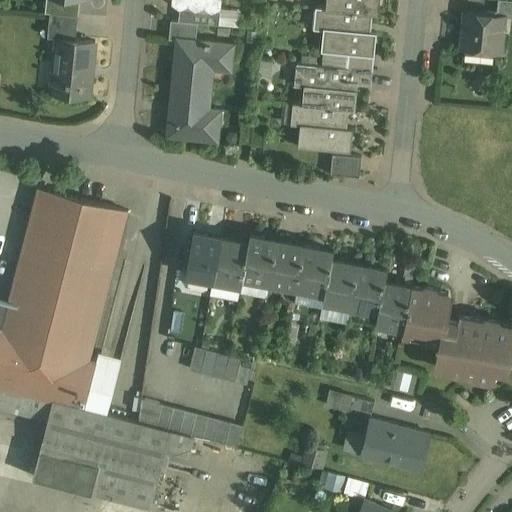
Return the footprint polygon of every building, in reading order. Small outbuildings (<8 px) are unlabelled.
[(79,0),(46,0),(46,11),(50,12),(78,14),(79,0)] [(173,0),(173,3),(181,8),(189,4),(196,10),(205,6),(212,11),(221,7),(221,0),(173,0)] [(326,0),(326,7),(326,8),(372,13),(379,14),(379,0),(326,0)] [(511,0),(498,0),(497,13),(503,14),(503,15),(511,16),(511,0)] [(372,13),(326,8),(326,7),(316,6),(314,27),(324,28),(322,49),(349,52),(374,54),(377,31),(370,31),(372,13)] [(497,13),(467,11),(466,28),(462,30),(461,41),(464,44),(464,46),(499,50),(503,15),(503,14),(497,13)] [(78,14),(50,12),(48,36),(57,37),(57,36),(76,38),(79,14),(78,14)] [(198,22),(172,19),(170,38),(178,39),(178,37),(196,39),(198,22)] [(76,38),(57,36),(57,37),(51,92),(90,96),(96,41),(76,38)] [(196,39),(178,37),(178,39),(171,104),(175,104),(207,108),(210,75),(206,74),(207,64),(231,66),(234,43),(196,39)] [(374,54),(349,52),(347,67),(347,68),(373,70),(374,54)] [(347,67),(297,62),(295,85),(305,86),(303,104),(349,108),(349,109),(355,110),(358,83),(345,82),(347,68),(347,67)] [(373,70),(347,68),(345,82),(358,83),(371,84),(373,70)] [(303,104),(293,103),(291,124),(301,125),(299,145),(351,150),(353,128),(347,127),(349,109),(349,108),(303,104)] [(207,108),(175,104),(174,113),(170,113),(168,134),(213,139),(216,109),(207,108)] [(254,120),(242,119),(240,142),(251,143),(254,120)] [(267,120),(254,119),(254,120),(251,143),(264,144),(267,120)] [(362,155),(333,153),(331,172),(360,175),(362,155)] [(10,338),(0,335),(0,384),(22,390),(54,398),(54,399),(86,407),(98,360),(89,358),(114,264),(95,259),(109,205),(48,189),(10,338)] [(222,236),(194,231),(186,273),(214,278),(222,236)] [(279,239),(251,234),(249,242),(250,242),(243,275),(244,276),(271,281),(279,239)] [(249,242),(222,236),(214,278),(242,283),(244,276),(243,275),(250,242),(249,242)] [(306,244),(279,239),(271,281),(298,286),(306,244)] [(334,250),(306,244),(298,286),(325,291),(326,291),(332,257),(333,257),(334,250)] [(333,257),(332,257),(326,291),(325,291),(324,299),(352,304),(360,263),(333,257)] [(388,268),(360,263),(352,304),(379,310),(385,279),(386,279),(388,268)] [(386,279),(385,279),(379,310),(376,321),(405,327),(412,285),(386,279)] [(437,287),(426,285),(423,287),(412,285),(405,327),(406,328),(406,326),(428,330),(427,335),(430,339),(438,341),(439,340),(442,348),(440,347),(437,364),(439,367),(475,374),(477,377),(491,379),(498,375),(494,370),(503,363),(506,366),(504,367),(505,369),(507,368),(497,353),(511,344),(511,340),(511,323),(501,322),(500,319),(487,317),(484,319),(461,314),(457,317),(448,315),(451,295),(449,292),(438,290),(437,287)] [(195,345),(189,369),(201,372),(207,348),(195,345)] [(219,351),(207,348),(201,372),(213,375),(219,351)] [(230,354),(219,351),(213,375),(224,378),(230,354)] [(242,357),(230,354),(224,378),(236,381),(242,357)] [(253,360),(242,357),(236,381),(247,384),(253,360)] [(22,390),(0,384),(0,408),(16,412),(22,390)] [(54,398),(22,390),(16,412),(48,420),(54,399),(54,398)] [(377,398),(350,391),(347,406),(373,413),(377,398)] [(162,403),(142,398),(139,421),(156,426),(162,403)] [(86,407),(54,399),(48,420),(33,475),(93,491),(95,484),(153,500),(171,430),(168,429),(156,426),(139,421),(86,407)] [(174,406),(162,403),(156,426),(168,429),(174,406)] [(185,409),(174,406),(168,429),(171,430),(179,432),(185,409)] [(197,412),(185,409),(179,432),(191,435),(197,412)] [(208,415),(197,412),(191,435),(202,438),(208,415)] [(220,418),(208,415),(202,438),(214,441),(220,418)] [(430,433),(371,417),(366,435),(362,452),(422,468),(430,433)] [(231,421),(220,418),(214,441),(225,444),(231,421)] [(243,424),(231,421),(225,444),(237,447),(243,424)] [(366,435),(344,430),(339,447),(362,452),(366,435)] [(350,477),(326,471),(323,483),(347,489),(350,477)] [(398,511),(399,511),(356,493),(347,511),(398,511)]
